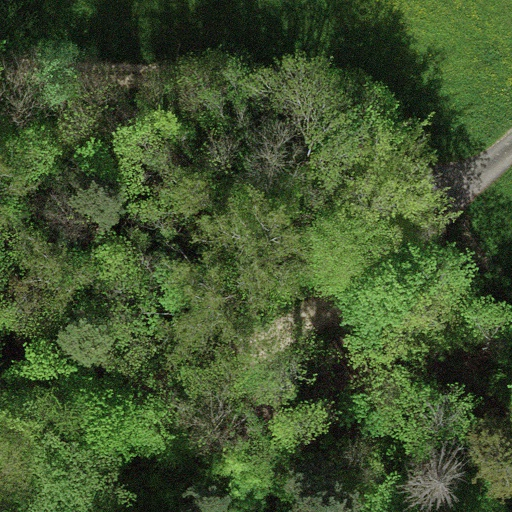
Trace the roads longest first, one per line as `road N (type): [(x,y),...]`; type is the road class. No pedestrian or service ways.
road 1 (track): [(0,63),(272,91),(392,145),(448,192)]
road 2 (track): [(397,236),(346,298),(0,410)]
